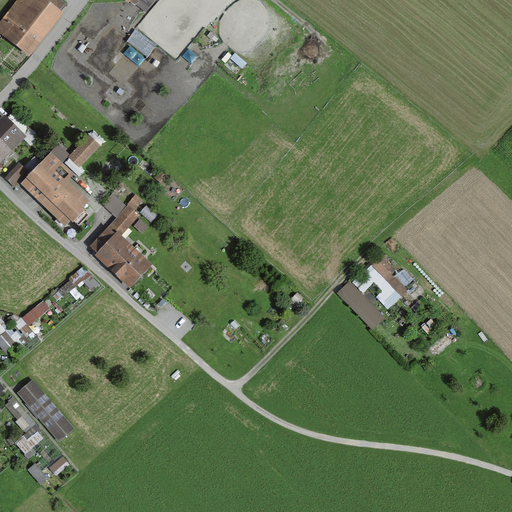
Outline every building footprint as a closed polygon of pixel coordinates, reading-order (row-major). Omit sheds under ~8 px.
[(59,17),(37,0),(18,0),(0,23),(0,37),(26,58),(59,17)] [(127,41),(149,55),(158,42),(136,27),(127,41)] [(0,166),(27,138),(5,117),(0,121),(0,166)] [(68,155),(79,166),(100,144),(89,134),(68,155)] [(20,184),(63,226),(88,201),(67,180),(73,174),(51,152),(20,184)] [(4,177),(13,185),(27,170),(19,162),(4,177)] [(117,227),(122,233),(139,216),(128,205),(108,225),(114,230),(117,227)] [(94,253),(127,286),(150,264),(116,231),(114,233),(106,226),(88,244),(96,252),(94,253)] [(388,306),(407,289),(393,274),(391,272),(396,268),(383,255),(354,282),(364,292),(374,282),(381,290),(377,294),(388,306)] [(63,295),(92,274),(86,265),(57,286),(63,295)] [(393,274),(407,289),(416,280),(402,266),(393,274)] [(373,327),(386,316),(350,279),(338,290),(373,327)] [(46,300),(15,318),(20,327),(51,309),(46,300)] [(0,312),(0,333),(9,328),(0,312)] [(0,343),(6,350),(18,340),(8,328),(0,333),(0,343)] [(16,392),(57,441),(74,426),(33,378),(16,392)] [(17,395),(6,402),(28,435),(39,428),(17,395)] [(34,446),(46,435),(39,428),(29,438),(24,433),(16,442),(30,457),(38,450),(34,446)] [(53,470),(69,461),(65,454),(49,463),(53,470)] [(36,461),(29,468),(42,482),(49,475),(36,461)]
